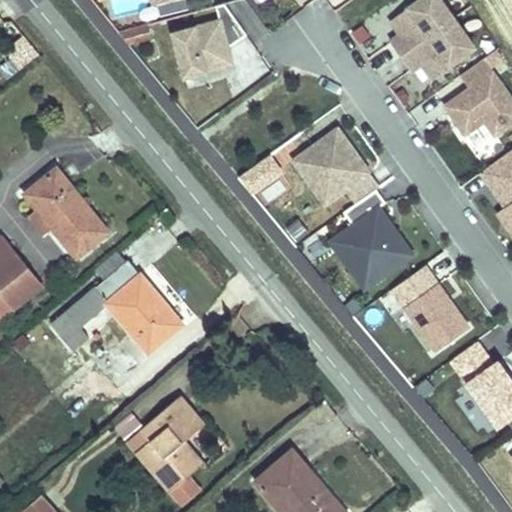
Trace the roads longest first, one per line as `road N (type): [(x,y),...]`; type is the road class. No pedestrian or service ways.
road 1 (tertiary): [(31,0),(453,511)]
road 2 (residential): [(511,296),(314,24)]
